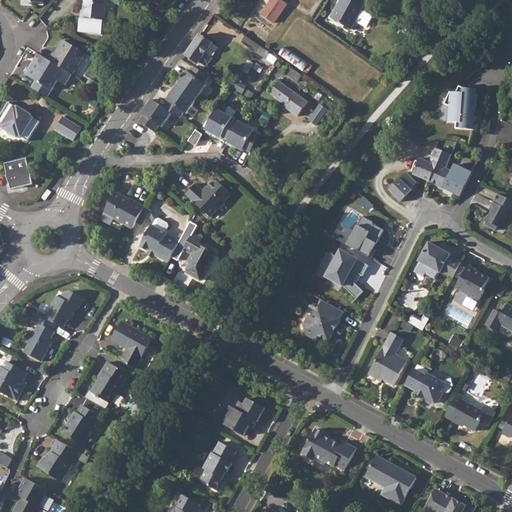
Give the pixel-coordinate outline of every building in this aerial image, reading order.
[(107,0),(85,0),(83,18),(81,18),(79,33),(103,36),(107,0)] [(156,0),(155,2),(168,12),(176,0),(156,0)] [(288,5),(281,0),(265,0),(268,4),(262,14),(275,23),(288,5)] [(338,0),(328,16),(348,29),(353,21),(364,27),(370,17),(360,10),(366,0),(338,0)] [(200,34),(186,55),(198,63),(200,61),(207,66),(213,58),(212,57),(218,47),(212,43),(200,34)] [(270,53),(246,35),(242,41),(266,59),(270,53)] [(51,53),(47,60),(70,75),(71,75),(84,54),(63,41),(54,55),(51,53)] [(34,81),(30,88),(46,97),(56,81),(63,86),(70,75),(47,60),(37,54),(24,74),(34,81)] [(189,73),(187,72),(177,86),(197,100),(207,86),(205,84),(210,77),(194,67),(189,73)] [(303,76),(291,67),(286,74),(298,82),(303,76)] [(280,83),(271,94),(286,105),(285,107),(298,116),(308,102),(280,83)] [(457,127),(475,129),(478,94),(461,85),(457,93),(451,91),(446,103),(450,105),(448,121),(457,121),(457,127)] [(180,120),(184,114),(187,115),(197,100),(177,86),(167,101),(169,102),(165,108),(180,120)] [(156,133),(160,127),(162,128),(172,114),(152,100),(142,114),(144,116),(140,122),(156,133)] [(7,103),(0,114),(0,125),(3,127),(2,130),(5,132),(5,133),(6,135),(7,137),(9,138),(12,138),(14,137),(17,138),(18,136),(26,141),(38,123),(30,118),(30,116),(16,107),(15,108),(7,103)] [(218,110),(206,131),(221,139),(222,137),(229,141),(239,124),(232,120),(233,118),(218,110)] [(61,117),(54,130),(72,141),(79,128),(61,117)] [(240,122),(239,124),(228,143),(243,152),(244,150),(251,154),(260,137),(254,133),(255,131),(240,122)] [(189,142),(197,147),(203,136),(197,131),(189,142)] [(413,174),(430,181),(438,164),(446,168),(452,154),(436,147),(430,161),(421,157),(413,174)] [(28,169),(26,159),(4,163),(6,173),(4,173),(6,181),(8,181),(9,188),(31,184),(30,177),(31,176),(29,168),(28,169)] [(438,164),(430,181),(443,187),(452,170),(446,168),(438,164)] [(452,170),(443,187),(461,196),(471,176),(453,168),(452,170)] [(407,172),(401,178),(412,188),(416,182),(407,172)] [(401,178),(391,189),(402,200),(412,189),(412,188),(401,178)] [(194,183),(185,194),(209,217),(216,209),(220,209),(224,205),(223,201),(230,194),(216,181),(212,181),(207,187),(207,188),(204,192),(194,183)] [(103,212),(132,228),(144,206),(134,200),(133,202),(114,191),(103,212)] [(485,224),(493,228),(495,229),(497,225),(501,227),(502,228),(511,211),(511,199),(499,192),(494,202),(495,202),(486,219),(487,220),(485,224)] [(177,224),(174,234),(184,237),(191,218),(180,214),(177,225),(177,224)] [(363,217),(349,246),(372,258),(386,229),(363,217)] [(139,246),(167,262),(179,240),(151,225),(139,246)] [(191,234),(183,249),(191,254),(189,259),(190,260),(185,269),(185,272),(199,280),(214,253),(197,244),(200,239),(191,234)] [(441,273),(452,279),(461,263),(449,257),(450,255),(428,243),(418,263),(440,275),(441,273)] [(357,299),(364,293),(355,283),(366,263),(339,248),(324,277),(344,286),(357,299)] [(468,265),(456,288),(479,301),(485,290),(483,289),(488,279),(478,274),(477,275),(474,272),(475,270),(468,265)] [(57,296),(45,318),(57,325),(64,329),(72,315),(74,316),(78,308),(79,309),(85,299),(70,291),(64,292),(61,298),(57,296)] [(345,312),(322,299),(317,308),(320,310),(315,319),(310,316),(304,325),(308,335),(316,340),(319,335),(329,341),(345,312)] [(511,334),(511,308),(506,305),(505,307),(501,305),(497,312),(494,311),(485,327),(495,332),(499,325),(511,331),(511,333),(511,334)] [(40,316),(36,323),(40,325),(36,332),(32,333),(28,339),(30,345),(25,354),(43,363),(52,345),(50,344),(56,334),(53,332),(57,325),(45,318),(40,316)] [(125,351),(120,360),(135,368),(152,337),(122,321),(111,339),(127,348),(130,349),(128,352),(125,351)] [(392,334),(369,375),(381,382),(382,379),(394,386),(407,362),(395,356),(404,340),(392,334)] [(0,365),(0,391),(17,401),(23,390),(15,386),(19,379),(23,381),(28,372),(7,361),(3,367),(0,365)] [(101,378),(99,377),(90,392),(111,404),(128,373),(107,361),(101,371),(104,372),(101,378)] [(414,369),(406,385),(417,391),(422,394),(423,398),(426,399),(427,403),(432,406),(436,404),(441,395),(449,393),(453,386),(450,378),(439,381),(427,374),(426,377),(414,369)] [(457,394),(444,416),(458,424),(460,422),(475,431),(481,420),(479,419),(483,412),(462,401),(464,398),(457,394)] [(232,410),(225,407),(218,421),(244,434),(249,425),(251,426),(255,420),(257,421),(264,407),(246,398),(243,403),(238,401),(234,407),(232,410)] [(72,422),(65,433),(84,444),(96,423),(94,422),(99,414),(82,404),(78,411),(76,410),(70,421),(72,422)] [(511,417),(503,433),(504,436),(509,439),(511,437),(511,417)] [(317,429),(303,454),(314,460),(316,456),(335,467),(336,465),(345,470),(357,448),(345,441),(342,445),(333,440),(333,441),(326,438),(328,436),(317,429)] [(80,452),(57,440),(51,451),(53,452),(50,458),(47,456),(45,456),(38,467),(61,482),(80,452)] [(206,468),(201,477),(207,481),(209,485),(219,490),(225,478),(222,477),(225,471),(227,471),(232,462),(230,461),(236,450),(219,440),(213,451),(212,450),(203,466),(206,468)] [(1,452),(0,453),(0,462),(8,466),(12,457),(1,452)] [(390,467),(391,464),(377,456),(365,477),(386,489),(383,495),(401,505),(416,478),(398,468),(397,471),(390,467)] [(48,491),(26,478),(18,494),(24,498),(22,502),(21,501),(15,511),(17,511),(39,511),(42,507),(40,506),(48,491)] [(472,511),(475,507),(464,501),(462,504),(435,489),(423,510),(425,511),(472,511)] [(182,493),(178,500),(175,506),(174,505),(169,511),(194,511),(199,503),(182,493)]
